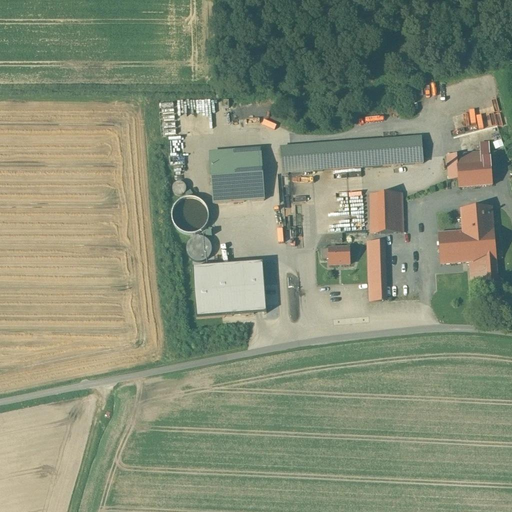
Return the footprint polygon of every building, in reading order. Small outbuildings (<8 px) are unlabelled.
[(421,138),(280,148),(282,174),(423,163),(421,138)] [(488,144),(479,144),(480,153),(489,153),(488,144)] [(260,150),(209,153),(213,205),(264,201),(260,150)] [(480,153),(456,155),(457,166),(490,163),(489,153),(480,153)] [(490,163),(457,166),(456,155),(441,157),(443,181),(458,179),(459,189),(492,186),(490,163)] [(349,177),(350,187),(363,187),(362,177),(349,177)] [(179,183),(178,183),(176,183),(175,184),(174,185),(173,186),(173,187),(172,188),(172,189),(172,190),(172,191),(172,192),(173,193),(174,195),(175,195),(177,196),(179,196),(180,196),(182,196),(184,195),(185,194),(185,193),(186,192),(186,190),(186,189),(186,188),(185,187),(185,186),(184,184),(183,184),(182,183),(180,183),(179,183)] [(401,196),(370,196),(371,234),(403,233),(402,208),(401,196)] [(195,199),(192,198),(189,198),(186,199),(184,199),(182,200),(180,201),(178,203),(176,204),(175,206),(174,207),(173,210),(172,211),(172,213),(172,215),(172,217),(172,219),(172,221),(173,223),(174,225),(175,227),(176,229),(177,230),(179,231),(180,232),(182,233),(184,234),(188,235),(191,235),(194,235),(196,234),(198,233),(201,231),(203,229),(205,228),(206,227),(206,225),(207,223),(208,221),(208,219),(209,216),(208,214),(208,212),(207,210),(206,208),(206,207),(205,206),(204,204),(202,203),(200,201),(198,200),(196,199),(195,199)] [(492,208),(461,210),(462,232),(439,234),(439,233),(438,234),(438,235),(440,264),(440,265),(441,265),(469,263),(471,288),(498,286),(498,285),(492,208)] [(202,238),(200,237),(198,237),(197,237),(195,238),(193,239),(192,239),(190,241),(189,242),(188,244),(187,245),(186,247),(186,249),(186,250),(186,252),(187,253),(187,254),(188,256),(188,257),(189,258),(190,259),(191,260),(193,261),(195,262),(197,263),(201,263),(201,262),(203,262),(205,261),(206,260),(207,260),(207,259),(208,258),(209,258),(210,257),(210,255),(211,255),(211,254),(211,253),(211,251),(212,250),(211,247),(211,245),(210,244),(209,243),(208,241),(207,240),(205,239),(202,238)] [(385,242),(367,243),(369,284),(369,302),(387,302),(385,242)] [(349,249),(328,249),(329,265),(350,265),(349,249)] [(259,263),(193,269),(197,319),(263,313),(259,263)]
